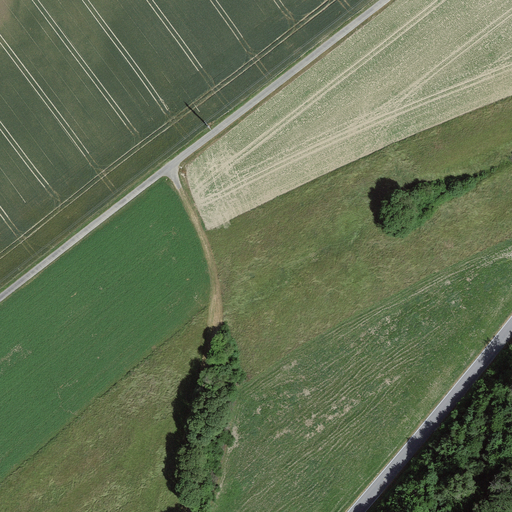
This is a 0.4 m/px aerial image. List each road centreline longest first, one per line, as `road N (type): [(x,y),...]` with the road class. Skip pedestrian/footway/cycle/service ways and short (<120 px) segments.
road 1 (unclassified): [(382,0),(0,297)]
road 2 (track): [(168,166),(213,257),(179,511)]
road 3 (tertiary): [(363,511),(511,348)]
